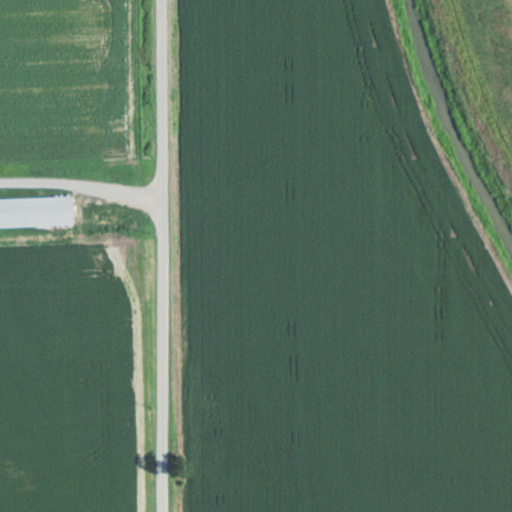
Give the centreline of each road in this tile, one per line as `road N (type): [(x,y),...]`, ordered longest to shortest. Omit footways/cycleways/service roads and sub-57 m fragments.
road 1 (residential): [(162,511),(161,0)]
road 2 (residential): [(162,198),(112,194),(66,177),(0,178)]
